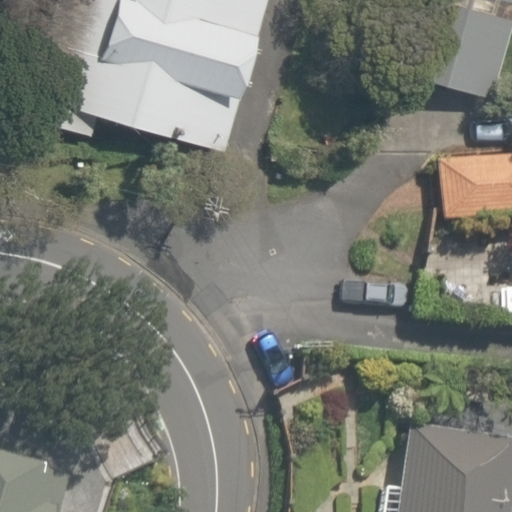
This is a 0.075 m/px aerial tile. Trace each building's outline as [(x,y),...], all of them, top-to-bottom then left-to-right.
[(257,0),(62,0),(31,120),(213,168),(257,0)] [(506,0),(393,0),(376,71),(482,97),(506,0)] [(511,153),(427,157),(430,232),(511,228),(511,153)] [(511,245),(425,235),(420,275),(440,277),(435,318),(511,327),(511,245)] [(485,511),(499,439),(400,421),(383,511),(485,511)] [(0,511),(46,511),(56,481),(0,464),(0,511)]
